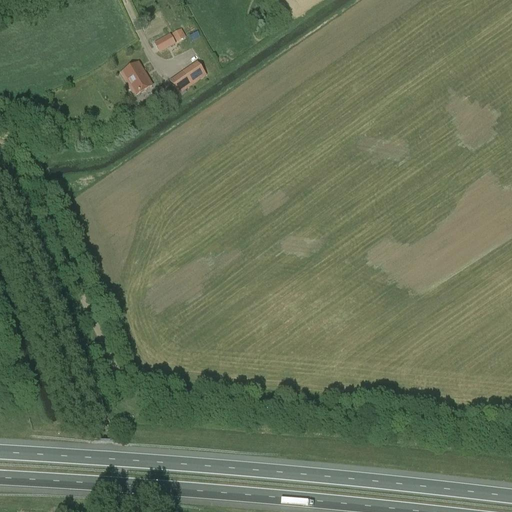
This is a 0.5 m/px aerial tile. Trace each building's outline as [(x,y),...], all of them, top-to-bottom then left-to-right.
[(186,39),(181,30),(172,35),(176,44),(186,39)] [(190,42),(200,38),(198,33),(188,36),(190,42)] [(173,46),(169,39),(157,45),(161,53),(173,46)] [(119,75),(126,86),(146,75),(139,63),(119,75)] [(169,82),(179,96),(206,77),(197,64),(169,82)] [(153,87),(146,75),(126,86),(133,98),(153,87)]
